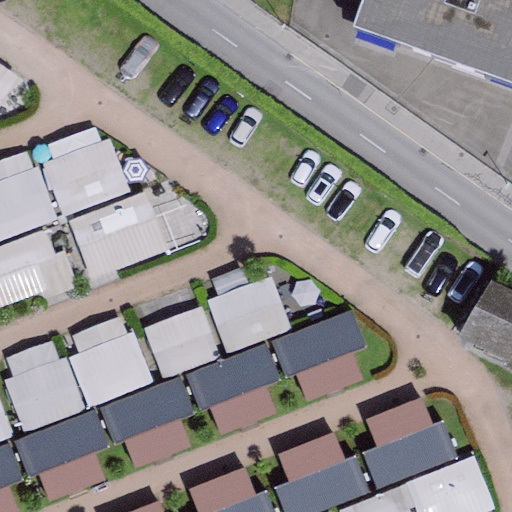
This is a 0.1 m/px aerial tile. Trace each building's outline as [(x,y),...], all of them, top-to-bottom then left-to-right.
[(511,0),(403,0),(384,55),(511,100),(511,0)] [(0,56),(0,117),(29,78),(0,56)] [(189,181),(137,194),(120,128),(57,143),(90,272),(205,243),(189,181)] [(68,285),(47,222),(62,217),(40,150),(0,162),(0,212),(0,300),(2,306),(68,285)] [(511,292),(489,281),(453,342),(511,375),(511,292)] [(210,303),(151,325),(169,372),(228,350),(210,303)] [(0,511),(39,511),(40,511),(0,380),(0,511)] [(352,511),(498,511),(477,445),(454,453),(435,393),(375,413),(386,447),(357,457),(348,429),(281,450),(300,511),(320,511),(350,503),(352,511)] [(192,484),(200,511),(275,511),(260,463),(192,484)] [(132,511),(183,511),(175,493),(132,511)]
